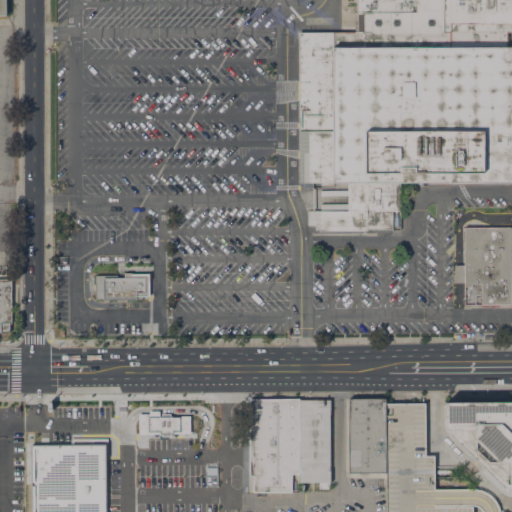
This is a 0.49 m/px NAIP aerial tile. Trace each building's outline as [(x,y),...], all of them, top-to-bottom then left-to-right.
[(349,47),(349,32),(354,32),(357,32),(357,22),(357,12),(357,4),(356,0),(511,0),(511,32),(507,32),(507,47),(507,49),(505,49),(505,52),(505,56),(507,56),(506,173),(497,173),(497,182),(400,182),(400,211),(392,211),(392,231),(365,231),(320,231),(319,231),(319,229),(315,229),(315,225),(308,225),(308,211),(313,211),(347,211),(347,183),(332,183),(313,183),(312,183),(312,180),(303,180),(303,165),(312,165),(312,124),(312,89),(312,34),(326,34),(340,34),(340,47),(349,47)] [(349,32),(349,47),(340,47),(340,34),(326,34),(312,34),(312,89),(312,124),(312,165),(303,165),(303,180),(312,180),(312,183),(299,183),(299,32),(349,32)] [(464,265),(464,227),(511,227),(511,260),(511,272),(511,304),(464,304),(464,282),(464,265)] [(103,275),(103,277),(124,277),(124,273),(125,273),(125,274),(147,274),(147,273),(150,273),(150,275),(149,275),(149,294),(150,294),(150,297),(148,297),(148,296),(136,296),(137,299),(126,299),(126,302),(117,302),(117,299),(108,300),(108,302),(104,302),(104,300),(95,300),(95,275),(103,275)] [(0,279),(11,279),(11,323),(9,323),(9,332),(0,332),(0,279)] [(385,472),(349,472),(348,400),(384,399),(384,404),(385,472)] [(253,492),(253,476),(250,476),(249,400),(298,400),(298,482),(298,492),(253,492)] [(298,482),(298,400),(329,400),(329,482),(327,482),(327,488),(319,489),(319,482),(298,482)] [(445,403),(511,402),(511,493),(509,493),(509,488),(504,488),(449,434),(449,430),(445,430),(445,425),(444,425),(444,420),(445,420),(445,403)] [(385,511),(385,472),(384,404),(424,403),(425,456),(434,456),(434,489),(474,489),(481,490),(488,493),(493,498),(498,505),(500,511),(385,511)] [(37,511),(37,443),(84,443),(84,437),(109,437),(109,461),(106,461),(106,511),(37,511)]
